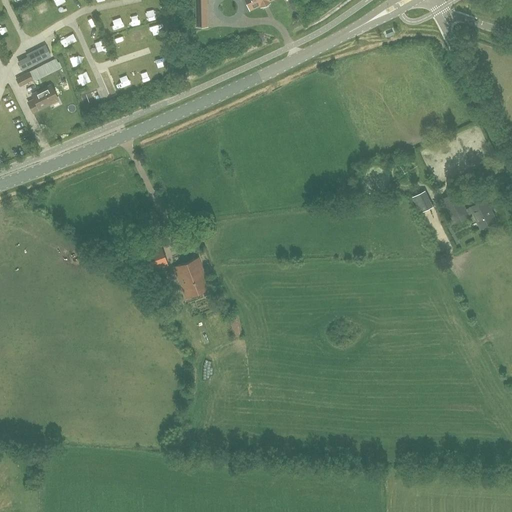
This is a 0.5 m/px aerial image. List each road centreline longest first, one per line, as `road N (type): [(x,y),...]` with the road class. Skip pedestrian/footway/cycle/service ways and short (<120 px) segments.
road 1 (tertiary): [(357,25),(200,103),(0,184)]
road 2 (unclassified): [(511,162),(438,10)]
